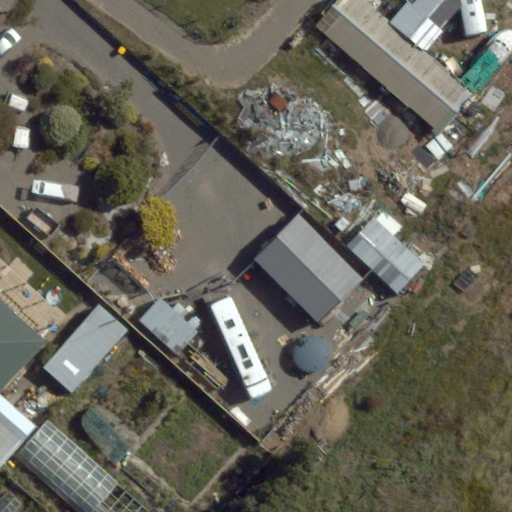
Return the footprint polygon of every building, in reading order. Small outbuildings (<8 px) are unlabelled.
[(340,43),(301,90),(425,192),(464,146),(340,43)] [(383,294),(315,238),(232,337),(300,394),(383,294)] [(180,358),(202,332),(143,281),(121,307),(180,358)] [(45,366),(78,394),(130,335),(97,306),(45,366)] [(0,429),(26,399),(0,378),(0,429)] [(227,511),(229,510),(127,425),(67,496),(86,511),(227,511)]
